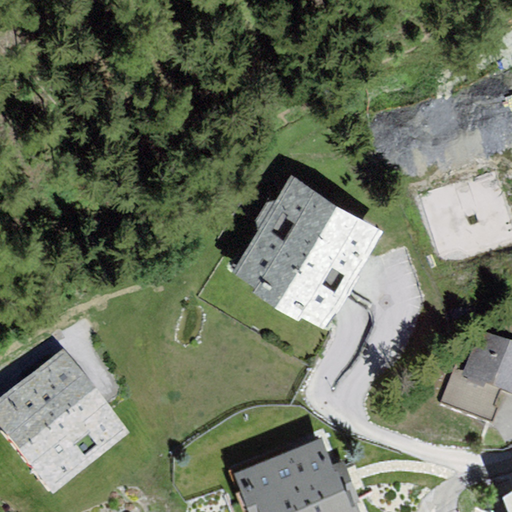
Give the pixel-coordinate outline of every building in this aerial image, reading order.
[(334,328),(391,230),(292,172),(235,270),(334,328)] [(511,400),(511,350),(482,340),(467,385),(511,400)] [(0,431),(60,506),(136,444),(67,358),(0,411),(0,431)] [(365,511),(335,434),(232,473),(247,511),(365,511)] [(511,511),(511,476),(503,480),(511,503),(511,511)]
